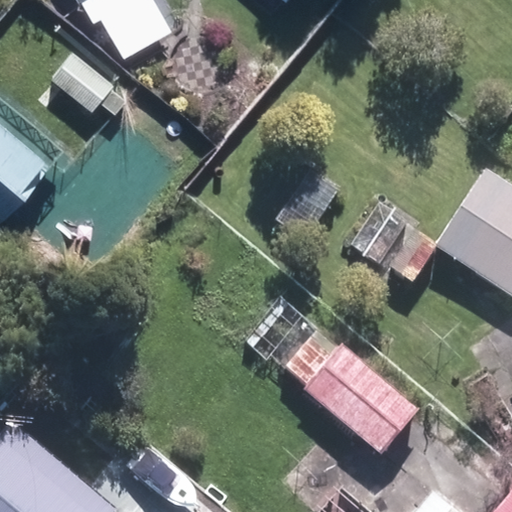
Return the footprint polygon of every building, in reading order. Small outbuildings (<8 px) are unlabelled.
[(102,21),(126,60),(173,33),(153,0),(76,0),(80,6),(83,3),(96,24),(102,21)] [(51,83),(92,114),(115,87),(74,53),(51,83)] [(0,227),(51,167),(0,123),(0,227)] [(277,220),(305,239),(339,188),(311,168),(277,220)] [(438,248),(511,296),(511,186),(489,172),(438,248)] [(353,246),(376,262),(399,228),(376,212),(353,246)] [(388,266),(411,282),(436,245),(413,229),(388,266)] [(304,389),(383,454),(421,407),(342,342),(304,389)] [(70,416),(96,437),(113,417),(87,395),(70,416)] [(0,433),(0,511),(115,511),(117,510),(12,419),(0,433)] [(511,511),(511,490),(493,511),(458,511),(435,492),(418,511),(511,511)]
